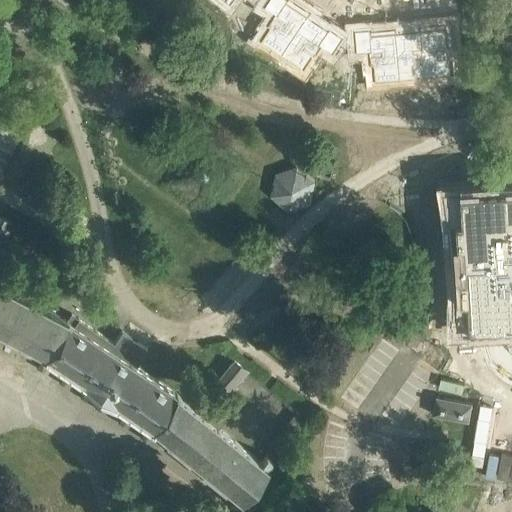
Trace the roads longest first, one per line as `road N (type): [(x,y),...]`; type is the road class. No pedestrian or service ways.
road 1 (residential): [(420,328),(334,312),(207,334),(151,324),(114,283),(60,86)]
road 2 (residential): [(230,511),(131,439),(89,452),(0,401)]
road 3 (residential): [(0,189),(47,96),(60,86)]
